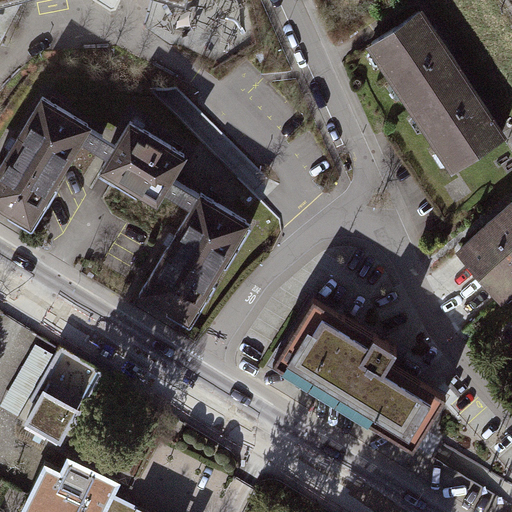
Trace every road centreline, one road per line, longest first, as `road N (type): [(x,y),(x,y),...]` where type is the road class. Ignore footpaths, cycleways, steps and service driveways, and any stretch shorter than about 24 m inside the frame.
road 1 (residential): [(196,379),(257,287),(325,225),(380,207)]
road 2 (primary): [(406,511),(196,379)]
road 3 (residential): [(380,207),(463,360),(511,414)]
road 4 (primary): [(196,379),(0,258)]
road 5 (residential): [(287,0),(380,207)]
